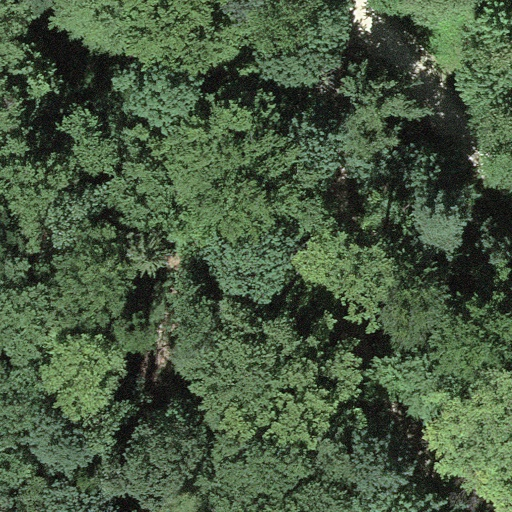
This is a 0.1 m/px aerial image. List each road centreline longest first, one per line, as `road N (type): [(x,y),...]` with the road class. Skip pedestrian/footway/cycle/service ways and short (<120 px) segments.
road 1 (track): [(480,511),(420,459),(376,394),(341,306),(317,164),(323,78)]
road 2 (track): [(332,0),(404,83),(511,184)]
